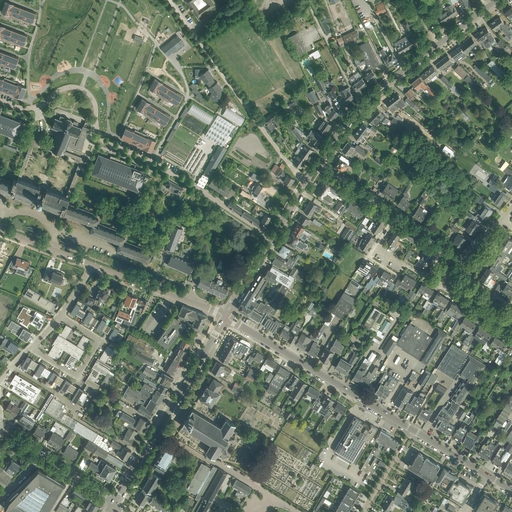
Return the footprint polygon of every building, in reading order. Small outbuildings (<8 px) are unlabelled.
[(185,0),(189,7),(193,12),(193,11),(197,18),(214,5),(210,0),(185,0)] [(458,0),(463,8),(470,4),(468,0),(458,0)] [(16,19),(20,7),(5,1),(1,12),(10,15),(9,17),(16,19)] [(376,6),(377,9),(375,10),(377,15),(386,11),(383,6),(384,5),(383,2),(376,6)] [(454,6),(452,3),(448,6),(447,6),(449,9),(447,11),(452,18),(458,13),(454,6)] [(20,7),(16,19),(23,22),(23,20),(32,23),(36,13),(20,7)] [(444,23),(452,18),(447,11),(439,16),(444,23)] [(511,37),(511,29),(507,25),(506,26),(500,17),(490,24),(495,31),(500,28),(506,35),(504,37),(508,42),(511,37)] [(324,19),(321,21),(325,31),(329,29),(324,19)] [(403,26),(409,35),(414,32),(408,23),(403,26)] [(7,42),(12,30),(0,25),(0,37),(1,37),(0,39),(7,42)] [(496,45),(496,43),(497,42),(491,35),(492,35),(486,27),(480,31),(475,35),(480,42),(481,42),(486,49),(492,45),(496,45)] [(12,30),(7,42),(14,44),(15,43),(23,46),(27,36),(12,30)] [(356,30),(342,37),(345,42),(358,35),(356,30)] [(287,38),(299,59),(308,54),(297,33),(287,38)] [(134,39),(143,43),(145,38),(136,35),(134,39)] [(165,48),(162,50),(167,56),(183,42),(181,39),(178,35),(175,37),(164,46),(165,48)] [(411,38),(409,40),(406,36),(400,39),(401,40),(407,49),(415,44),(411,38)] [(472,38),(466,43),(469,47),(471,45),(473,48),(477,45),(472,38)] [(400,53),(407,49),(401,40),(395,45),(400,53)] [(367,66),(368,67),(369,71),(371,69),(371,70),(380,64),(368,41),(358,46),(358,48),(359,50),(360,52),(364,50),(368,58),(360,62),(361,65),(366,63),(367,66)] [(466,53),(473,48),(471,45),(469,47),(466,43),(461,46),(466,53)] [(460,46),(450,53),(456,62),(466,55),(460,46)] [(382,48),(378,51),(388,65),(396,59),(392,53),(387,56),(382,48)] [(3,52),(0,60),(0,64),(5,67),(6,65),(15,68),(19,58),(3,52)] [(448,55),(436,64),(441,71),(443,69),(444,71),(454,63),(448,55)] [(475,56),(472,59),(477,64),(480,61),(475,56)] [(488,63),(502,78),(506,74),(492,59),(488,63)] [(459,65),(454,70),(464,78),(468,73),(459,65)] [(491,78),(484,71),(478,65),(474,68),(481,74),(488,82),(491,78)] [(433,66),(421,76),(426,82),(438,73),(433,66)] [(369,71),(368,67),(366,69),(366,71),(367,73),(364,75),(364,76),(369,83),(377,76),(371,70),(371,69),(369,71)] [(195,79),(202,79),(205,71),(204,69),(195,69),(195,79)] [(208,69),(205,71),(202,79),(205,83),(206,82),(208,84),(214,80),(212,78),(213,77),(208,69)] [(354,75),(356,78),(357,81),(362,88),(367,84),(361,78),(359,71),(354,75)] [(322,92),(326,89),(319,75),(314,77),(322,92)] [(349,79),(351,82),(352,85),(358,92),(362,88),(357,81),(356,78),(354,75),(349,79)] [(440,78),(450,88),(453,85),(443,75),(440,78)] [(425,83),(420,77),(412,83),(418,89),(421,92),(423,90),(426,93),(426,94),(429,97),(429,96),(432,98),(433,97),(434,98),(437,94),(425,83)] [(0,89),(7,93),(11,80),(5,78),(4,80),(0,78),(0,89)] [(155,94),(162,98),(168,87),(154,78),(148,88),(156,93),(155,94)] [(472,78),(465,84),(472,90),(478,84),(472,78)] [(11,80),(7,93),(22,98),(26,88),(17,85),(18,83),(11,80)] [(219,102),(221,94),(220,91),(222,90),(223,89),(217,82),(216,83),(214,80),(208,84),(210,87),(209,88),(208,88),(211,92),(209,99),(219,102)] [(459,96),(462,93),(454,85),(451,88),(459,96)] [(341,96),(347,103),(354,97),(352,94),(349,86),(339,91),(340,94),(341,96)] [(168,87),(162,98),(168,102),(169,100),(177,105),(182,96),(168,87)] [(334,103),(340,109),(347,103),(341,96),(340,94),(336,97),(332,89),(328,92),(334,103)] [(415,95),(410,89),(405,93),(411,101),(414,99),(413,96),(415,95)] [(312,103),(318,100),(313,90),(307,94),(312,103)] [(405,103),(398,94),(392,98),(399,108),(405,103)] [(405,100),(413,107),(415,105),(407,97),(405,100)] [(399,108),(392,98),(386,103),(393,112),(399,108)] [(143,114),(149,118),(156,107),(142,99),(136,108),(144,113),(143,114)] [(293,100),(285,107),(291,115),(299,108),(293,100)] [(323,109),(321,109),(323,113),(325,116),(326,117),(327,116),(333,120),(338,113),(332,108),(331,109),(330,109),(333,107),(329,103),(323,108),(323,109)] [(188,112),(209,124),(214,115),(192,104),(188,112)] [(186,106),(180,117),(182,118),(189,108),(186,106)] [(156,107),(149,118),(155,122),(156,120),(164,125),(170,116),(156,107)] [(240,126),(245,118),(227,107),(222,115),(240,126)] [(387,118),(378,109),(374,113),(379,118),(381,121),(382,121),(386,124),(390,120),(387,118)] [(394,112),(392,115),(400,122),(403,119),(394,112)] [(261,121),(264,125),(269,122),(272,125),(274,128),(275,126),(276,127),(280,124),(272,113),(261,121)] [(379,118),(374,113),(367,120),(372,125),(374,123),(377,126),(382,121),(381,121),(379,118)] [(0,130),(15,136),(20,123),(0,115),(0,130)] [(217,115),(205,135),(221,145),(234,125),(217,115)] [(56,132),(51,146),(65,151),(67,146),(81,151),(83,147),(81,146),(81,145),(87,129),(83,128),(83,127),(82,129),(80,128),(81,127),(80,127),(76,126),(78,122),(74,121),(73,122),(72,122),(70,120),(68,119),(65,119),(64,119),(64,117),(60,116),(59,119),(55,118),(55,117),(55,118),(52,126),(51,127),(52,127),(56,128),(54,131),(56,132)] [(325,134),(331,125),(324,119),(317,128),(325,134)] [(264,126),(266,129),(269,132),(274,128),(272,125),(269,122),(264,125),(264,126)] [(378,130),(372,126),(370,128),(363,123),(354,136),(363,143),(366,139),(364,137),(366,134),(368,132),(370,128),(376,132),(378,130)] [(136,145),(142,133),(135,130),(134,132),(126,128),(121,138),(136,145)] [(303,139),(301,136),(297,131),(295,128),(291,130),(300,141),(303,139)] [(172,130),(166,140),(169,142),(175,131),(172,130)] [(317,145),(323,137),(315,132),(311,130),(306,137),(317,145)] [(142,133),(136,145),(151,152),(156,141),(147,138),(148,136),(142,133)] [(32,139),(17,180),(13,179),(12,182),(0,177),(0,188),(12,193),(11,195),(14,196),(15,195),(32,201),(31,203),(34,204),(32,208),(38,210),(39,206),(42,207),(43,205),(60,211),(59,213),(62,214),(63,213),(92,224),(89,231),(118,242),(116,249),(148,261),(152,251),(125,241),(128,234),(99,223),(101,216),(67,203),(67,202),(81,165),(84,158),(65,151),(51,146),(32,139)] [(298,148),(301,150),(309,156),(313,150),(301,142),(297,148),(298,148)] [(366,152),(357,145),(355,147),(348,142),(342,150),(349,155),(354,149),(363,156),(366,152)] [(298,155),(306,160),(309,156),(301,150),(298,148),(295,153),(296,154),(298,155)] [(202,174),(196,184),(203,188),(224,152),(218,149),(204,172),(203,174),(202,174)] [(301,168),(306,160),(298,155),(296,154),(294,157),(296,158),(294,160),(291,158),(289,160),(301,168)] [(351,161),(342,155),(341,155),(340,155),(339,155),(338,156),(338,157),(338,158),(339,158),(339,159),(337,161),(338,162),(335,167),(343,172),(351,161)] [(378,155),(374,160),(381,165),(385,160),(378,155)] [(262,156),(259,160),(254,156),(253,158),(266,167),(270,161),(262,156)] [(96,162),(92,173),(103,177),(110,180),(120,184),(128,186),(138,190),(142,180),(144,174),(141,173),(141,171),(134,168),(109,159),(103,157),(102,158),(98,157),(96,163),(96,162)] [(500,169),(502,171),(506,166),(509,164),(505,161),(503,164),(504,165),(500,169)] [(276,164),(272,170),(271,171),(279,176),(280,175),(286,178),(284,181),(290,185),(294,179),(282,172),(283,170),(276,164)] [(511,170),(506,166),(502,171),(509,175),(510,173),(511,174),(511,170)] [(213,177),(208,185),(225,196),(230,188),(213,177)] [(252,193),(259,197),(261,193),(262,194),(265,190),(272,195),(276,190),(260,179),(257,183),(258,184),(256,186),(255,185),(253,186),(251,189),(252,191),(253,192),(252,193)] [(183,188),(168,180),(167,184),(168,184),(166,187),(171,190),(171,191),(173,192),(173,191),(179,194),(180,192),(181,192),(183,188)] [(491,185),(497,190),(500,186),(493,181),(491,185)] [(318,188),(315,193),(318,196),(318,197),(329,204),(330,202),(329,202),(332,198),(329,197),(325,194),(329,190),(332,192),(335,187),(328,183),(327,185),(323,182),(319,188),(318,188)] [(387,184),(382,193),(385,195),(386,194),(392,199),(398,192),(391,187),(392,186),(388,183),(388,185),(387,184)] [(406,185),(402,191),(405,193),(406,194),(407,192),(410,188),(406,185)] [(242,190),(240,193),(249,199),(251,196),(242,190)] [(500,204),(506,196),(498,191),(492,199),(500,204)] [(402,197),(397,204),(406,210),(411,203),(406,200),(408,197),(409,196),(409,195),(409,193),(408,192),(407,192),(406,194),(405,193),(404,195),(403,197),(402,197)] [(423,193),(418,202),(422,204),(427,196),(423,193)] [(480,196),(476,201),(482,205),(486,200),(480,196)] [(227,206),(257,226),(257,225),(263,228),(265,225),(266,225),(271,217),(265,214),(260,211),(258,214),(263,217),(261,222),(230,201),(227,206)] [(310,201),(303,211),(311,216),(315,209),(318,211),(320,208),(310,201)] [(365,211),(351,202),(346,209),(360,218),(365,211)] [(336,207),(334,210),(339,213),(344,205),(341,203),(337,208),(336,207)] [(487,219),(493,210),(484,204),(482,208),(483,208),(481,211),(481,210),(475,216),(478,218),(480,220),(483,216),(487,219)] [(413,215),(421,221),(426,214),(422,211),(423,209),(419,206),(413,215)] [(329,208),(324,216),(329,219),(335,223),(337,219),(340,215),(329,208)] [(475,221),(478,218),(475,216),(467,211),(465,214),(473,220),(466,229),(473,234),(480,225),(475,221)] [(309,219),(301,214),(298,220),(305,225),(309,219)] [(380,217),(376,224),(382,227),(386,221),(380,217)] [(314,218),(312,221),(320,227),(322,224),(314,218)] [(382,227),(376,224),(373,222),(371,224),(374,226),(372,230),(377,234),(382,227)] [(173,225),(164,247),(168,248),(167,251),(169,252),(166,259),(169,261),(167,264),(188,274),(189,271),(192,272),(194,268),(191,267),(193,264),(172,255),(182,229),(179,227),(180,225),(175,223),(175,226),(173,225)] [(296,226),(295,228),(307,236),(309,237),(311,234),(303,230),(304,228),(297,223),(297,224),(296,223),(295,225),(296,226)] [(461,247),(467,239),(458,233),(460,230),(453,225),(450,229),(457,233),(452,240),(458,245),(458,246),(459,245),(461,247)] [(307,236),(295,228),(294,229),(293,229),(291,231),(292,231),(292,232),(299,236),(300,235),(310,241),(311,238),(309,237),(307,236)] [(395,231),(391,236),(398,241),(400,238),(402,239),(404,235),(400,232),(399,234),(395,231)] [(289,236),(289,237),(298,243),(299,240),(297,239),(298,237),(291,233),(290,233),(289,235),(289,236)] [(365,240),(371,244),(375,238),(369,234),(365,240)] [(397,248),(396,247),(398,245),(396,244),(398,241),(391,236),(388,242),(391,244),(389,249),(394,252),(397,248)] [(287,238),(285,241),(286,241),(286,242),(289,244),(288,245),(292,247),(294,248),(296,246),(299,248),(303,250),(304,248),(305,248),(306,248),(307,248),(307,247),(307,246),(308,246),(308,245),(307,245),(307,244),(300,239),(299,240),(298,243),(289,237),(288,239),(287,238)] [(511,240),(506,237),(502,242),(511,248),(511,246),(511,240)] [(371,244),(365,240),(362,238),(360,241),(363,243),(361,247),(367,250),(371,244)] [(503,250),(502,252),(507,255),(510,258),(511,254),(508,252),(511,248),(502,242),(499,247),(503,250)] [(423,255),(422,257),(430,262),(434,257),(431,255),(434,251),(424,244),(421,248),(424,250),(421,254),(423,255)] [(288,259),(287,261),(294,265),(300,256),(297,254),(293,260),(287,257),(288,255),(290,256),(293,251),(284,245),(283,246),(282,246),(282,247),(278,252),(279,253),(280,254),(281,255),(288,259)] [(342,251),(333,246),(331,249),(339,254),(342,251)] [(496,252),(492,257),(501,263),(507,255),(502,252),(500,255),(496,252)] [(274,263),(272,265),(278,269),(282,264),(288,268),(288,267),(292,269),(290,273),(295,277),(299,269),(294,265),(287,261),(276,255),(272,262),(274,263)] [(427,268),(430,262),(422,257),(420,259),(422,260),(420,263),(418,262),(416,265),(422,269),(424,266),(427,268)] [(494,269),(496,271),(497,271),(499,272),(502,268),(500,266),(501,263),(492,257),(489,263),(493,265),(492,268),(494,269)] [(16,260),(14,266),(27,271),(26,273),(30,274),(31,270),(28,268),(30,263),(17,258),(16,260)] [(369,263),(367,261),(365,264),(362,262),(357,270),(366,275),(367,274),(367,273),(372,265),(373,264),(370,262),(369,263)] [(272,265),(269,270),(268,269),(264,275),(264,276),(267,278),(272,280),(273,281),(274,278),(289,287),(295,277),(290,273),(289,275),(278,269),(272,265)] [(373,277),(378,268),(372,265),(367,273),(367,274),(373,277)] [(488,268),(484,274),(493,279),(496,274),(505,280),(507,277),(499,272),(497,271),(496,271),(494,269),(492,271),(488,268)] [(52,273),(47,271),(44,280),(51,283),(52,280),(62,284),(64,279),(62,279),(63,274),(59,272),(58,273),(53,271),(52,273)] [(382,281),(384,283),(390,274),(384,271),(378,280),(382,282),(382,281)] [(258,294),(267,278),(264,276),(264,275),(259,272),(250,288),(258,294)] [(395,278),(390,274),(384,283),(387,284),(388,282),(391,285),(388,289),(391,291),(395,284),(392,282),(395,278)] [(395,284),(391,291),(394,285),(398,288),(400,286),(407,290),(408,289),(411,290),(411,289),(417,281),(406,274),(401,281),(398,279),(395,284)] [(493,279),(484,274),(481,279),(485,282),(484,284),(491,288),(493,286),(490,284),(493,279)] [(202,276),(197,285),(223,297),(227,287),(221,284),(222,281),(218,279),(217,282),(202,276)] [(257,321),(258,321),(262,314),(265,310),(267,312),(274,302),(277,304),(279,301),(289,287),(274,278),(273,281),(279,285),(280,283),(282,284),(271,301),(270,300),(269,303),(266,301),(264,304),(261,302),(259,305),(257,309),(254,307),(252,309),(248,315),(248,316),(257,321)] [(366,287),(368,289),(369,289),(372,284),(374,281),(371,279),(369,283),(368,282),(365,287),(366,287)] [(508,294),(511,288),(511,282),(509,281),(503,291),(508,294)] [(421,291),(424,293),(428,286),(423,283),(418,290),(419,290),(417,293),(419,294),(421,291)] [(429,297),(434,290),(428,286),(424,293),(422,296),(428,299),(429,297)] [(26,292),(24,296),(28,298),(29,298),(30,299),(31,298),(32,296),(37,299),(36,300),(41,303),(41,304),(42,304),(41,306),(48,310),(50,307),(52,308),(52,307),(54,303),(28,288),(29,289),(27,293),(26,292)] [(106,296),(108,291),(101,288),(100,290),(99,289),(95,299),(87,296),(85,302),(93,305),(94,303),(98,305),(100,300),(101,299),(105,300),(105,299),(107,300),(108,296),(106,296)] [(250,288),(244,298),(247,301),(249,299),(251,300),(251,299),(253,300),(255,298),(258,294),(250,288)] [(437,306),(443,296),(438,293),(434,299),(432,302),(437,306)] [(123,303),(129,305),(132,295),(127,294),(123,303)] [(123,319),(125,320),(131,322),(133,316),(136,309),(135,309),(138,301),(136,300),(137,298),(132,296),(132,295),(129,305),(133,306),(130,314),(125,312),(123,319)] [(331,311),(343,319),(353,303),(341,296),(331,311)] [(445,306),(449,299),(443,296),(437,306),(443,309),(444,306),(445,306)] [(251,299),(251,300),(249,299),(247,301),(244,298),(238,308),(239,310),(242,312),(246,305),(248,307),(251,300),(253,302),(254,300),(253,300),(251,299)] [(138,301),(135,309),(136,309),(144,312),(145,309),(148,301),(144,300),(144,301),(139,299),(138,301)] [(84,319),(87,313),(79,308),(82,303),(78,300),(70,313),(75,316),(76,316),(75,315),(75,314),(84,319)] [(246,305),(242,312),(248,315),(252,309),(254,307),(257,309),(259,305),(253,302),(251,300),(248,307),(246,305)] [(270,316),(277,304),(274,302),(267,312),(261,323),(264,325),(263,325),(274,332),(274,331),(275,330),(278,332),(284,324),(276,319),(275,321),(270,318),(271,316),(270,316)] [(452,310),(455,312),(459,305),(453,302),(449,309),(447,312),(450,313),(452,310)] [(311,315),(315,309),(317,306),(314,304),(312,307),(308,313),(311,315)] [(201,330),(207,316),(182,305),(178,314),(179,315),(187,318),(188,319),(188,318),(194,321),(192,325),(201,330)] [(460,315),(464,309),(459,305),(455,312),(452,317),(457,320),(452,329),(454,330),(458,324),(463,316),(460,315)] [(23,307),(18,315),(23,318),(24,316),(25,317),(24,319),(22,323),(27,326),(29,322),(31,320),(32,321),(33,322),(33,321),(36,323),(36,324),(37,324),(35,326),(39,328),(43,322),(41,324),(38,322),(40,320),(43,315),(37,311),(33,319),(32,318),(32,317),(27,314),(26,315),(25,314),(26,312),(28,309),(23,307)] [(375,307),(364,325),(377,332),(388,315),(375,307)] [(91,308),(87,313),(84,319),(83,321),(88,324),(89,324),(87,323),(88,322),(96,327),(100,321),(92,316),(95,310),(91,308)] [(121,323),(123,319),(125,312),(119,310),(115,320),(121,323)] [(404,314),(412,319),(415,315),(407,310),(404,314)] [(438,322),(445,311),(442,310),(438,316),(436,320),(438,322)] [(440,323),(443,319),(447,312),(445,311),(438,322),(440,323)] [(109,335),(113,329),(105,324),(108,318),(104,315),(100,321),(96,327),(96,329),(101,332),(100,331),(101,330),(109,335)] [(186,320),(187,318),(179,315),(177,318),(174,316),(157,340),(168,348),(186,324),(183,323),(184,321),(185,321),(186,321),(186,320)] [(461,324),(466,328),(470,321),(465,317),(461,324)] [(283,327),(278,334),(286,339),(291,332),(291,333),(295,326),(296,324),(299,320),(297,319),(295,323),(294,323),(290,328),(285,324),(283,328),(283,327)] [(385,334),(384,334),(391,322),(386,319),(374,340),(380,343),(385,334)] [(31,332),(12,320),(9,324),(7,327),(11,329),(12,330),(13,328),(20,333),(19,334),(18,336),(22,338),(27,341),(29,337),(31,332)] [(471,331),(472,331),(476,324),(470,321),(466,328),(464,331),(469,334),(471,332),(471,331)] [(116,323),(113,329),(109,335),(108,336),(113,339),(114,338),(119,341),(123,335),(118,332),(121,326),(116,323)] [(322,334),(328,326),(324,323),(319,331),(322,334)] [(60,332),(56,338),(69,346),(71,342),(66,339),(72,328),(66,324),(60,335),(59,334),(60,332)] [(458,324),(454,330),(451,336),(453,337),(454,335),(454,336),(458,331),(457,330),(460,325),(458,324)] [(291,333),(287,340),(293,343),(301,330),(295,326),(291,333)] [(414,326),(401,347),(402,347),(420,359),(433,338),(433,337),(432,337),(430,336),(430,335),(429,335),(426,334),(427,333),(414,326)] [(480,340),(481,337),(486,330),(480,327),(475,335),(473,333),(471,337),(466,345),(468,346),(474,337),(480,340)] [(420,359),(419,360),(428,366),(442,343),(448,334),(439,329),(433,337),(433,338),(420,359)] [(487,340),(487,341),(491,334),(486,330),(481,337),(480,340),(485,343),(487,340)] [(311,333),(309,337),(302,332),(295,344),(307,351),(315,336),(311,333)] [(471,337),(473,333),(471,332),(469,334),(468,337),(467,336),(463,343),(466,345),(471,337)] [(137,351),(154,361),(155,359),(150,357),(155,348),(146,343),(129,334),(125,343),(141,352),(141,353),(137,351)] [(71,342),(69,346),(82,354),(86,348),(85,347),(84,350),(83,349),(89,339),(83,335),(77,345),(72,342),(71,342)] [(313,341),(307,351),(315,356),(319,348),(315,346),(317,343),(317,344),(320,339),(315,336),(313,340),(314,341),(314,342),(313,341)] [(494,350),(495,350),(501,340),(495,336),(491,343),(492,344),(492,345),(492,346),(492,347),(493,348),(493,349),(494,349),(494,350)] [(13,355),(16,349),(19,346),(18,345),(5,337),(3,340),(2,340),(6,342),(5,343),(3,347),(13,354),(13,355)] [(230,337),(224,347),(233,352),(235,353),(234,355),(240,358),(244,352),(245,353),(246,352),(242,359),(245,361),(251,350),(248,349),(249,347),(249,346),(250,345),(249,343),(242,339),(240,340),(239,341),(230,337)] [(48,354),(54,358),(61,347),(66,350),(66,351),(69,346),(56,338),(52,344),(53,344),(53,343),(54,343),(48,354)] [(390,338),(382,351),(389,355),(397,342),(390,338)] [(329,350),(325,348),(319,358),(328,363),(335,351),(339,353),(344,345),(336,340),(329,350)] [(497,364),(500,359),(504,352),(502,351),(506,343),(501,340),(495,350),(500,354),(494,362),(497,364)] [(187,352),(186,352),(184,350),(185,349),(186,349),(189,344),(183,341),(179,347),(177,346),(171,356),(181,362),(187,352)] [(437,368),(454,379),(457,373),(469,355),(457,347),(451,344),(437,368)] [(82,354),(69,346),(66,351),(71,354),(65,364),(71,368),(78,358),(79,358),(78,359),(78,360),(82,354)] [(233,352),(224,347),(218,358),(227,363),(232,354),(234,355),(235,353),(233,352)] [(98,357),(95,362),(108,370),(111,366),(105,363),(111,354),(114,356),(117,351),(114,349),(111,353),(105,349),(99,359),(98,358),(98,357)] [(152,365),(154,361),(137,351),(135,356),(152,365)] [(256,353),(253,351),(250,357),(248,356),(245,361),(248,363),(251,358),(255,361),(256,359),(259,361),(263,355),(257,351),(256,353)] [(373,352),(368,360),(373,362),(377,355),(373,352)] [(504,352),(500,359),(497,364),(499,365),(506,354),(504,352)] [(163,368),(174,374),(179,366),(180,366),(182,363),(181,362),(171,356),(168,354),(167,356),(169,357),(163,368)] [(335,368),(346,374),(351,365),(353,366),(358,357),(354,354),(349,363),(341,358),(335,368)] [(451,399),(460,404),(486,365),(469,354),(469,355),(457,373),(461,375),(466,378),(455,394),(451,399)] [(27,366),(36,371),(40,364),(31,359),(32,358),(33,359),(28,355),(24,361),(24,360),(23,360),(17,367),(24,371),(27,366)] [(277,364),(267,358),(259,372),(261,373),(263,371),(266,366),(273,370),(277,364)] [(232,370),(216,361),(211,371),(219,375),(223,369),(230,373),(232,370)] [(105,375),(108,370),(95,362),(92,368),(93,367),(94,367),(87,378),(94,382),(94,381),(100,372),(105,375)] [(360,382),(364,376),(363,374),(364,373),(365,373),(367,369),(366,369),(368,365),(363,362),(353,378),(352,381),(358,385),(360,382)] [(40,363),(40,364),(36,371),(32,376),(37,379),(40,374),(49,379),(52,372),(44,367),(45,366),(46,367),(40,363)] [(365,375),(364,376),(360,382),(367,387),(371,380),(370,379),(374,373),(378,367),(373,364),(366,375),(365,375)] [(169,387),(171,383),(161,377),(159,375),(159,374),(146,366),(142,372),(169,387)] [(274,375),(271,381),(280,387),(284,381),(290,372),(280,366),(274,375)] [(252,381),(257,372),(250,368),(245,377),(252,381)] [(52,372),(49,379),(45,384),(50,387),(53,381),(61,387),(65,380),(57,375),(57,374),(59,375),(59,374),(53,371),(52,372)] [(426,371),(418,384),(423,387),(431,373),(426,371)] [(108,384),(113,376),(108,372),(103,381),(108,384)] [(161,377),(171,383),(173,378),(163,373),(161,377)] [(271,373),(266,381),(269,383),(271,381),(274,375),(271,373)] [(376,392),(382,395),(392,377),(384,373),(378,383),(380,384),(376,392)] [(406,384),(411,387),(416,378),(413,376),(414,375),(412,373),(406,384)] [(438,376),(434,374),(432,373),(427,381),(433,384),(438,376)] [(295,387),(294,386),(299,378),(293,374),(287,382),(291,385),(289,388),(293,390),(295,387)] [(20,378),(15,375),(11,383),(13,385),(11,389),(19,393),(20,392),(22,393),(20,395),(29,400),(30,398),(33,400),(40,389),(32,384),(31,386),(29,385),(30,383),(22,378),(21,380),(19,379),(20,378)] [(142,380),(144,381),(154,387),(156,384),(144,377),(142,380)] [(398,381),(392,377),(382,395),(386,398),(391,390),(392,391),(398,381)] [(79,387),(78,388),(74,394),(71,400),(75,403),(78,398),(83,401),(88,392),(85,390),(89,385),(94,388),(94,389),(97,391),(100,385),(94,381),(94,382),(87,378),(90,379),(87,384),(83,389),(79,387)] [(222,383),(213,378),(208,386),(207,385),(199,398),(211,405),(213,401),(215,402),(221,394),(219,393),(218,393),(217,392),(222,383)] [(66,379),(65,380),(61,387),(58,392),(63,395),(66,389),(74,394),(78,388),(70,383),(70,382),(71,383),(72,382),(66,379)] [(299,380),(295,387),(293,390),(290,395),(298,400),(307,384),(299,380)] [(146,382),(144,381),(141,386),(142,386),(139,391),(159,403),(163,397),(164,398),(166,396),(164,395),(165,393),(157,389),(154,387),(146,382)] [(269,383),(266,389),(275,395),(280,387),(271,381),(269,383)] [(161,383),(157,389),(165,393),(168,387),(161,383)] [(439,384),(435,391),(443,396),(447,389),(439,384)] [(159,403),(139,391),(129,385),(124,393),(127,395),(154,412),(159,403)] [(237,394),(240,390),(233,386),(231,390),(237,394)] [(310,386),(305,393),(315,399),(313,403),(311,406),(314,408),(316,405),(319,400),(320,398),(317,396),(320,392),(310,386)] [(403,387),(394,403),(404,408),(408,401),(413,392),(403,387)] [(418,397),(409,411),(415,415),(427,395),(423,393),(420,392),(419,395),(418,397)] [(51,393),(45,403),(47,404),(53,394),(51,393)] [(408,401),(404,408),(405,408),(405,409),(404,410),(406,411),(407,410),(409,411),(418,397),(419,395),(416,393),(411,402),(408,401)] [(150,418),(154,412),(127,395),(125,398),(138,406),(136,410),(150,418)] [(511,395),(507,402),(492,425),(491,428),(498,432),(499,430),(511,410),(511,395)] [(316,405),(314,408),(317,410),(319,407),(323,410),(325,406),(329,409),(334,401),(326,396),(322,402),(319,400),(316,405)] [(44,412),(75,431),(79,423),(62,412),(66,406),(53,398),(44,412)] [(9,403),(5,409),(12,413),(11,414),(15,416),(20,409),(13,404),(14,403),(11,401),(10,402),(10,403),(9,403)] [(338,420),(346,408),(337,403),(330,413),(336,416),(334,418),(338,420)] [(437,427),(443,431),(448,423),(449,423),(454,414),(455,413),(451,410),(444,420),(442,419),(448,409),(444,406),(441,409),(432,424),(437,427)] [(458,407),(455,413),(454,414),(460,418),(459,420),(461,421),(465,416),(464,416),(466,412),(458,407)] [(119,417),(123,412),(117,408),(114,414),(119,417)] [(426,409),(425,410),(422,409),(418,416),(426,421),(434,410),(430,408),(428,410),(426,409)] [(220,427),(197,412),(192,409),(182,426),(210,444),(205,452),(208,454),(207,455),(211,458),(212,456),(215,458),(217,454),(219,455),(219,454),(221,455),(222,458),(230,456),(230,454),(228,447),(231,442),(236,441),(235,435),(232,436),(232,434),(231,434),(234,429),(233,429),(235,424),(226,418),(220,427)] [(27,414),(24,412),(18,421),(24,424),(29,417),(26,416),(27,414)] [(135,426),(143,431),(148,422),(141,417),(138,421),(123,412),(119,417),(129,423),(132,424),(135,426)] [(368,424),(354,416),(334,451),(338,454),(338,455),(336,454),(350,463),(351,461),(356,464),(377,428),(376,427),(375,427),(371,424),(370,425),(370,426),(368,424)] [(29,417),(24,424),(30,428),(35,420),(33,418),(32,419),(29,417)] [(456,439),(465,424),(463,422),(459,429),(457,428),(452,436),(456,439)] [(89,439),(88,440),(98,445),(94,452),(104,458),(109,450),(107,443),(101,440),(103,437),(79,423),(75,431),(89,439)] [(122,441),(130,445),(137,432),(133,430),(135,426),(132,424),(129,423),(127,426),(129,428),(122,441)] [(455,427),(449,423),(448,423),(443,431),(450,435),(455,427)] [(456,439),(460,441),(465,433),(463,432),(463,431),(464,432),(468,425),(465,424),(456,439)] [(44,431),(47,433),(50,429),(47,427),(45,429),(43,427),(41,430),(37,427),(33,433),(40,438),(44,431)] [(386,444),(390,436),(391,435),(382,429),(381,430),(375,439),(378,441),(378,447),(377,448),(374,446),(360,469),(368,474),(373,466),(372,466),(374,462),(377,459),(386,444)] [(52,445),(58,449),(64,439),(50,430),(46,436),(49,438),(47,441),(52,445)] [(469,431),(462,442),(471,448),(476,451),(481,443),(478,441),(476,445),(474,444),(476,441),(477,441),(483,432),(479,430),(476,436),(469,431)] [(499,449),(491,461),(500,466),(504,459),(506,461),(511,453),(511,452),(511,450),(511,430),(505,439),(510,442),(507,447),(505,449),(502,447),(501,447),(500,447),(499,449)] [(390,436),(386,444),(395,449),(399,442),(390,436)] [(477,453),(483,456),(491,443),(490,442),(491,440),(488,439),(486,443),(483,443),(477,453)] [(85,446),(94,452),(98,445),(88,440),(85,446)] [(126,459),(131,451),(123,446),(123,447),(113,440),(111,444),(119,449),(116,453),(126,459)] [(152,466),(153,467),(163,473),(177,450),(166,443),(155,461),(154,462),(152,465),(152,466)] [(491,443),(483,456),(488,460),(496,446),(491,443)] [(68,455),(74,458),(78,452),(68,445),(63,453),(67,456),(68,455)] [(187,457),(189,453),(180,447),(179,449),(178,449),(179,450),(178,451),(187,457)] [(433,479),(434,480),(438,474),(437,473),(435,472),(439,465),(438,464),(439,464),(436,462),(436,463),(432,461),(433,460),(432,460),(428,458),(429,458),(426,456),(426,457),(425,456),(422,455),(421,454),(422,454),(419,452),(418,452),(417,454),(409,467),(426,477),(424,479),(431,483),(433,479)] [(386,464),(379,460),(377,459),(374,462),(384,468),(386,464)] [(9,462),(4,469),(13,475),(20,465),(13,460),(11,463),(9,462)] [(91,461),(88,466),(99,473),(100,474),(100,473),(108,479),(108,480),(109,479),(116,469),(116,468),(115,468),(107,462),(106,462),(106,463),(106,462),(106,463),(104,463),(104,462),(102,465),(103,465),(103,467),(102,468),(91,461)] [(206,474),(210,468),(203,464),(189,490),(195,494),(196,492),(198,493),(208,475),(206,474)] [(205,511),(227,473),(215,466),(213,465),(211,470),(208,475),(198,493),(195,499),(197,500),(190,511),(205,511)] [(0,480),(7,485),(13,475),(4,469),(0,466),(0,480)] [(463,505),(467,499),(465,498),(468,492),(470,493),(471,493),(473,489),(474,487),(472,486),(466,483),(461,479),(460,481),(458,480),(456,482),(455,481),(458,476),(454,474),(453,474),(447,470),(448,470),(444,467),(439,475),(438,474),(434,480),(430,486),(432,488),(436,481),(440,483),(441,482),(453,489),(449,494),(451,495),(451,497),(461,503),(462,504),(463,505)] [(48,511),(66,484),(46,473),(38,469),(7,499),(4,508),(10,511),(48,511)] [(152,473),(143,488),(152,493),(161,478),(152,473)] [(398,492),(396,495),(402,499),(405,496),(409,489),(410,490),(411,487),(418,491),(421,486),(413,481),(415,479),(409,475),(407,478),(406,478),(398,492)] [(236,497),(240,490),(244,483),(236,479),(232,487),(233,488),(234,487),(238,489),(234,495),(236,497)] [(244,483),(240,490),(236,497),(237,497),(240,493),(246,497),(251,488),(244,483)] [(355,498),(359,492),(350,486),(346,493),(355,498)] [(175,511),(177,509),(152,493),(143,488),(135,501),(143,506),(147,500),(149,502),(149,503),(163,511),(175,511)] [(75,489),(73,492),(84,499),(86,496),(75,489)] [(480,504),(478,503),(478,504),(479,504),(477,506),(476,505),(473,509),(478,511),(477,511),(486,511),(488,509),(491,511),(496,511),(501,505),(497,502),(498,501),(494,499),(493,500),(487,496),(487,495),(484,492),(480,499),(482,499),(480,502),(480,501),(479,502),(481,503),(480,504)] [(346,493),(342,499),(351,505),(355,498),(346,493)] [(394,499),(387,495),(388,496),(382,507),(388,511),(393,503),(404,510),(407,506),(411,508),(413,505),(402,499),(396,495),(394,499)] [(338,506),(348,511),(351,505),(342,499),(338,506)] [(458,505),(448,499),(444,504),(441,503),(440,505),(450,511),(451,511),(455,508),(456,509),(458,505)] [(94,511),(98,506),(90,501),(85,508),(92,511),(94,511)]
